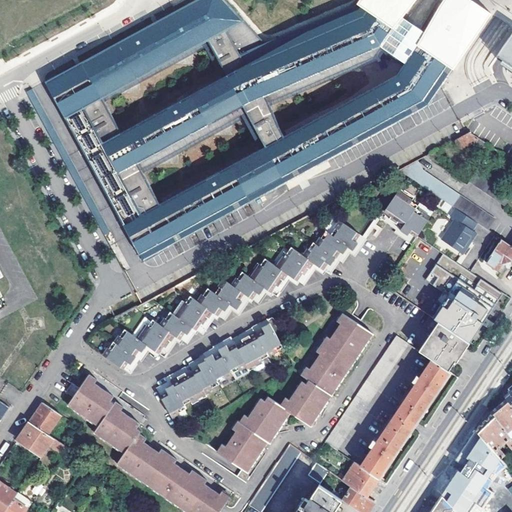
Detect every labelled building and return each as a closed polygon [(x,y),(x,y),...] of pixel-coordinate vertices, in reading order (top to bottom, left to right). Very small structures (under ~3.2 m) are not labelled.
[(359,0),(357,3),(265,43),(259,36),(228,2),(225,0),(195,0),(176,11),(72,68),(46,82),(143,261),(151,256),(250,203),(429,105),(441,88),(442,87),(454,70),(491,14),(472,1),(470,0),(443,0),(440,6),(425,32),(417,45),(404,64),(396,76),(284,136),(279,127),(268,102),(374,57),(380,47),(393,28),(402,17),(404,15),(416,0),(359,0)] [(393,28),(380,47),(404,64),(417,45),(425,32),(402,17),(393,28)] [(511,32),(497,56),(511,66),(511,32)] [(469,133),(456,140),(460,150),(474,143),(477,139),(469,133)] [(438,150),(426,157),(433,161),(442,157),(438,150)] [(442,200),(443,201),(453,207),(457,210),(477,224),(485,214),(425,172),(418,161),(400,171),(442,200)] [(471,182),(507,207),(511,198),(511,194),(479,172),(471,182)] [(399,224),(396,229),(401,232),(399,234),(413,243),(430,218),(419,211),(421,208),(413,203),(402,195),(404,191),(401,189),(386,212),(384,214),(399,224)] [(416,199),(404,191),(402,195),(413,203),(416,199)] [(443,201),(438,208),(448,215),(453,207),(443,201)] [(383,209),(364,237),(368,239),(382,218),(384,214),(386,212),(383,209)] [(477,224),(457,210),(452,217),(456,220),(442,241),(463,255),(468,246),(466,245),(469,241),(471,242),(477,234),(473,232),(477,224)] [(382,218),(396,229),(399,224),(384,214),(382,218)] [(477,224),(489,232),(496,222),(485,214),(477,224)] [(306,276),(310,270),(313,271),(317,265),(331,274),(340,261),(343,263),(352,250),(358,253),(368,239),(364,237),(342,222),(334,233),(331,231),(329,233),(327,232),(319,243),(316,242),(315,244),(314,243),(307,254),(303,252),(302,254),(292,247),(288,254),(279,268),(275,265),(266,259),(261,266),(252,279),(249,276),(243,272),(235,283),(233,281),(230,284),(225,280),(217,291),(215,289),(213,291),(209,288),(201,300),(198,298),(196,300),(191,296),(187,303),(178,316),(174,314),(172,312),(164,323),(161,321),(159,324),(153,320),(149,326),(140,339),(136,337),(125,329),(117,341),(115,339),(113,341),(114,342),(107,353),(104,351),(102,354),(131,373),(140,360),(142,361),(151,347),(165,358),(171,351),(167,348),(171,342),(175,345),(180,338),(187,344),(197,330),(203,334),(208,327),(205,325),(210,318),(212,320),(217,314),(225,321),(234,307),(241,312),(251,298),(259,303),(268,290),(277,296),(282,289),(278,286),(283,280),(287,282),(291,276),(304,285),(309,278),(306,276)] [(486,264),(498,273),(503,265),(511,261),(511,248),(502,241),(486,264)] [(285,252),(281,257),(275,265),(279,268),(288,254),(285,252)] [(439,323),(471,344),(486,320),(503,295),(481,280),(474,290),(431,261),(425,269),(432,275),(428,281),(448,296),(433,318),(439,323)] [(258,263),(249,276),(252,279),(261,266),(258,263)] [(278,286),(282,289),(287,282),(283,280),(278,286)] [(184,300),(174,314),(178,316),(187,303),(184,300)] [(273,440),(276,436),(287,419),(284,417),(287,413),(290,415),(307,427),(311,421),(314,424),(329,403),(325,401),(332,390),(335,393),(349,372),(346,370),(352,360),(356,363),(370,342),(367,340),(370,335),(345,318),(340,326),(344,328),(333,344),(329,342),(319,356),(323,359),(313,374),(309,372),(304,379),(311,384),(308,389),(305,387),(292,405),(287,403),(282,410),(269,402),(267,405),(262,403),(249,421),(245,418),(240,425),(238,424),(233,431),(237,434),(226,450),(223,447),(217,454),(242,472),(246,467),(249,469),(263,448),(260,446),(263,441),(266,443),(270,438),(273,440)] [(208,391),(220,385),(221,386),(224,384),(222,382),(234,376),(237,375),(236,372),(247,366),(248,368),(263,360),(270,357),(271,358),(273,357),(271,354),(284,347),(269,320),(254,328),(255,329),(248,332),(250,336),(243,340),(241,336),(234,340),(233,338),(218,346),(219,347),(204,356),(205,358),(192,365),(192,366),(170,378),(172,382),(158,390),(174,420),(177,419),(176,416),(187,409),(185,405),(192,402),(207,393),(208,395),(210,394),(208,391)] [(429,337),(419,352),(433,361),(449,372),(456,363),(458,364),(461,359),(464,355),(471,344),(439,323),(429,337)] [(140,339),(149,326),(146,324),(136,337),(140,339)] [(409,345),(397,337),(366,383),(377,392),(409,345)] [(263,360),(248,368),(250,372),(265,364),(263,360)] [(346,370),(349,372),(356,363),(352,360),(346,370)] [(362,468),(378,479),(415,424),(449,372),(433,361),(421,379),(417,377),(414,382),(418,385),(416,387),(398,414),(379,442),(377,445),(373,442),(372,444),(369,447),(374,450),(362,468)] [(81,389),(75,398),(71,404),(76,408),(75,410),(95,424),(97,422),(101,425),(100,428),(97,432),(102,435),(100,438),(121,453),(123,450),(127,453),(125,456),(120,463),(125,467),(123,469),(143,484),(145,481),(155,488),(153,491),(174,506),(176,503),(185,509),(183,511),(221,511),(233,495),(160,443),(154,452),(144,445),(146,441),(139,436),(141,433),(137,430),(146,417),(120,398),(124,392),(93,371),(81,389)] [(377,392),(366,383),(357,396),(369,404),(377,392)] [(75,398),(81,389),(74,384),(68,393),(75,398)] [(325,401),(329,403),(335,393),(332,390),(325,401)] [(207,393),(192,402),(194,405),(209,397),(208,395),(207,393)] [(357,396),(325,443),(337,451),(369,404),(357,396)] [(491,412),(492,414),(510,438),(511,436),(511,407),(506,400),(491,412)] [(0,418),(2,420),(10,408),(0,401),(0,418)] [(63,416),(44,403),(37,413),(31,423),(50,435),(63,416)] [(500,459),(504,455),(499,447),(506,442),(511,449),(511,440),(510,438),(492,414),(476,430),(481,436),(500,459)] [(18,440),(43,457),(50,446),(56,438),(50,435),(31,423),(18,440)] [(481,436),(476,430),(466,445),(455,460),(465,466),(463,469),(461,472),(458,470),(454,477),(452,479),(448,485),(446,488),(442,494),(447,499),(459,511),(469,511),(471,511),(476,504),(481,509),(491,493),(486,489),(500,469),(505,465),(500,459),(481,436)] [(50,446),(65,455),(70,448),(56,438),(50,446)] [(249,505),(259,511),(263,511),(303,454),(290,445),(249,505)] [(329,472),(317,464),(309,476),(321,484),(329,472)] [(362,468),(356,464),(344,482),(353,488),(367,498),(373,488),(379,480),(378,479),(362,468)] [(0,481),(0,511),(4,511),(14,499),(17,494),(0,481)] [(143,484),(153,491),(155,488),(145,481),(143,484)] [(336,511),(343,501),(320,485),(307,504),(304,502),(301,507),(304,510),(302,511),(336,511)] [(367,498),(353,488),(343,501),(359,511),(369,511),(375,503),(367,498)] [(459,511),(447,499),(442,494),(440,497),(430,511),(459,511)] [(25,511),(28,509),(14,499),(4,511),(25,511)] [(174,506),(183,511),(185,509),(176,503),(174,506)]
